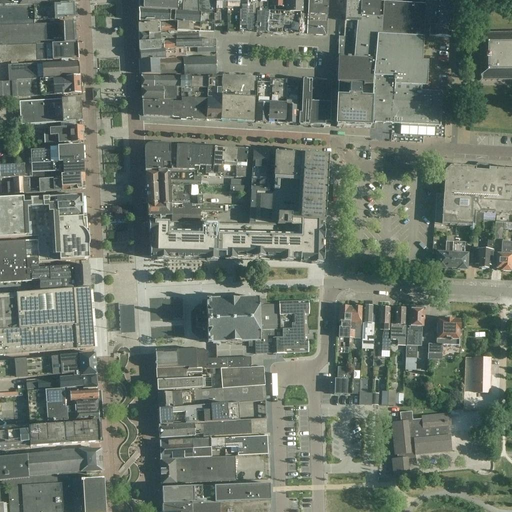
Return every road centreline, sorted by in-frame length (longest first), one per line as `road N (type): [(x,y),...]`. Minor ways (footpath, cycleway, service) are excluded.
road 1 (residential): [(318,511),(312,367),(323,348),(330,284)]
road 2 (residential): [(511,295),(330,284)]
road 3 (residential): [(511,152),(436,148),(411,170),(349,163)]
road 4 (residential): [(330,284),(337,176),(349,163)]
